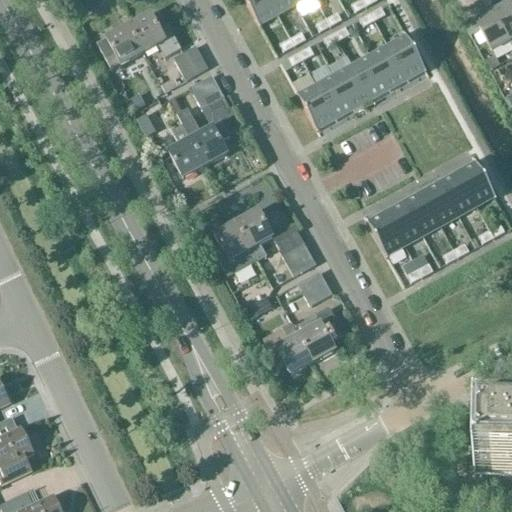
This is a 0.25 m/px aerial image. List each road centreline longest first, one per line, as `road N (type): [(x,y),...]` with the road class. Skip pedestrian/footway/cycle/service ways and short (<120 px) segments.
road 1 (residential): [(419,406),(196,0)]
road 2 (secondary): [(191,347),(0,0)]
road 3 (residential): [(27,323),(119,511)]
road 4 (secondary): [(276,485),(203,355),(191,347)]
road 5 (residential): [(276,485),(419,406)]
road 6 (secondary): [(191,347),(206,405),(257,495)]
